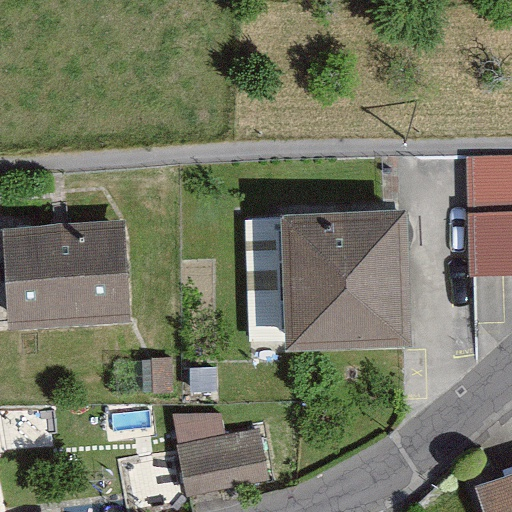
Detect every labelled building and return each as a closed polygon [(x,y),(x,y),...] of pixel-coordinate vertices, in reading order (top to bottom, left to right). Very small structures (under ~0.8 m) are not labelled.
[(511,155),(467,157),(470,276),(511,275),(511,155)] [(417,202),(296,207),(301,331),(422,327),(417,202)] [(3,225),(9,328),(134,321),(128,218),(3,225)] [(173,412),(186,496),(270,481),(262,427),(226,434),(224,413),(173,412)] [(511,511),(511,473),(476,486),(485,511),(511,511)]
